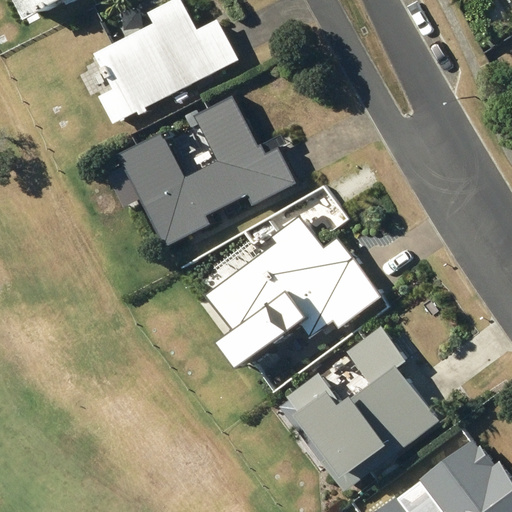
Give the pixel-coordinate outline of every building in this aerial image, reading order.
[(37,0),(48,21),(88,0),(37,0)] [(166,24),(107,55),(126,90),(110,98),(124,125),(149,112),(151,116),(159,112),(157,108),(250,61),(229,20),(209,30),(194,0),(186,0),(161,13),(166,24)] [(95,72),(102,84),(109,80),(103,68),(95,72)] [(183,177),(161,133),(120,154),(166,248),(211,226),(206,217),(249,195),(253,205),(299,182),(276,136),(258,146),(234,98),(197,116),(195,117),(216,161),(183,177)] [(250,338),(241,345),(262,372),(317,330),(324,339),(347,321),(353,329),(395,297),(348,237),(336,246),(313,216),(285,238),(289,243),(239,281),(258,305),(237,321),(250,338)] [(359,350),(379,377),(344,403),(324,376),(299,395),(342,453),(334,460),(351,483),(407,441),(405,439),(438,415),(409,377),(406,380),(398,370),(410,361),(386,330),(359,350)]
